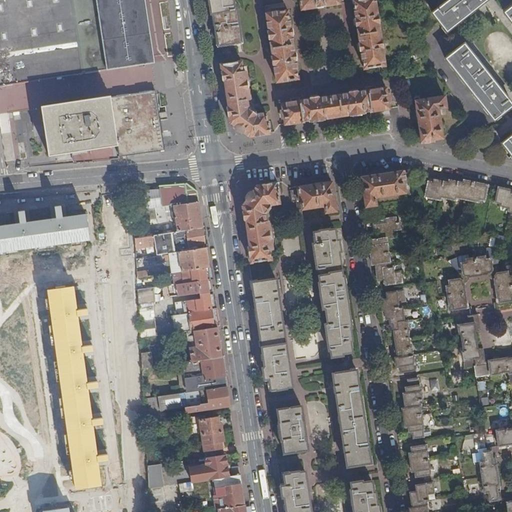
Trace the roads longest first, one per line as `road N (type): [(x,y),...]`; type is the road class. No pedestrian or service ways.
road 1 (residential): [(398,511),(340,147)]
road 2 (secondary): [(264,511),(212,165)]
road 3 (residential): [(131,511),(106,174)]
road 4 (residential): [(340,147),(511,174)]
road 5 (secondary): [(212,165),(186,0)]
road 6 (residential): [(212,165),(340,147)]
